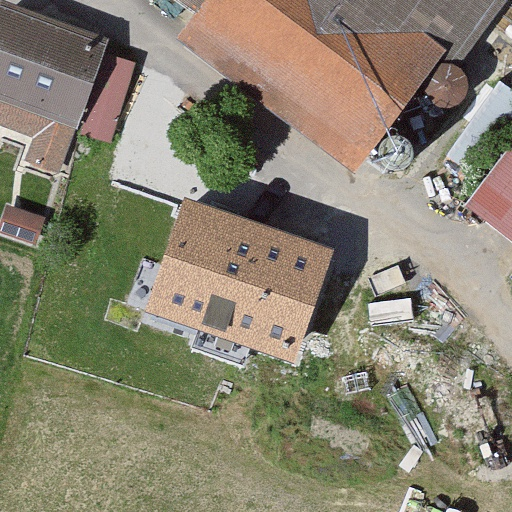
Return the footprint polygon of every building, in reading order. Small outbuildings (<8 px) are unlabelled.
[(461,68),(510,0),(172,0),(200,19),(180,47),(362,176),(447,58),(461,68)] [(25,173),(60,186),(109,48),(0,9),(0,140),(33,152),(25,173)] [(511,153),(470,209),(511,239),(511,153)] [(35,245),(44,221),(9,209),(1,232),(35,245)] [(336,248),(228,216),(194,331),(303,362),(336,248)]
